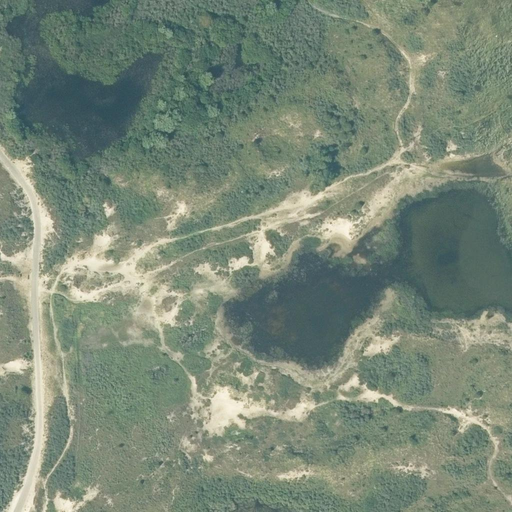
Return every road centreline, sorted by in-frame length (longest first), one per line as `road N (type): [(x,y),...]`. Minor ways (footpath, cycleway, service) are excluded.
road 1 (unknown): [(511,175),(424,169),(392,156),(295,208),(160,241),(119,270),(73,263),(60,269),(50,301),(73,426),(63,462),(46,483),(44,511)]
road 2 (unknown): [(309,0),(369,24),(408,62),(397,158)]
